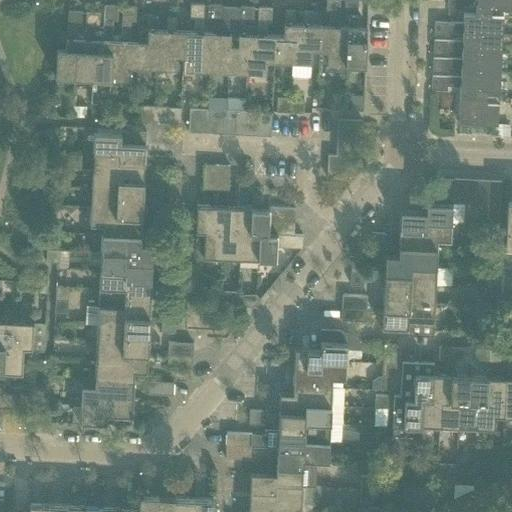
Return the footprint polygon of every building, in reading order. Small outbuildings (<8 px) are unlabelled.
[(321,25),(319,50),(328,51),(327,64),(346,65),(347,39),(339,38),(338,38),(338,26),(339,0),(325,0),(325,13),(326,13),(331,13),(330,24),(330,26),(321,25)] [(338,26),(338,38),(339,38),(347,39),(346,65),(365,66),(367,28),(356,27),(357,0),(344,0),(343,13),(344,13),(349,13),(348,25),(348,27),(338,26)] [(511,0),(447,0),(447,8),(462,9),(462,5),(475,5),(475,15),(502,16),(502,8),(511,8),(511,0)] [(183,57),(182,70),(210,72),(211,44),(202,44),(202,32),(204,5),(204,4),(190,4),(189,19),(194,19),(193,30),(193,32),(184,31),(183,57)] [(202,32),(202,44),(211,44),(210,72),(229,72),(230,46),(231,47),(238,47),(239,32),(240,8),(221,7),(221,5),(208,4),(208,6),(207,20),(212,20),(211,33),(202,32)] [(95,52),(93,78),(112,79),(113,53),(120,53),(120,36),(111,36),(112,20),(117,20),(117,5),(104,5),(103,27),(102,52),(95,52)] [(113,53),(112,79),(128,80),(129,67),(131,67),(138,68),(139,42),(131,42),(129,42),(130,21),(135,21),(135,16),(136,6),(122,6),(120,36),(120,53),(113,53)] [(230,46),(229,72),(247,73),(248,46),(256,47),(256,33),(249,33),(248,33),(248,22),(252,22),(253,8),(253,7),(240,6),(240,8),(239,32),(238,47),(231,47),(230,46)] [(248,46),(247,73),(265,74),(265,61),(268,61),(274,61),(275,34),(267,34),(266,34),(266,23),(270,23),(271,10),(271,8),(258,7),(258,8),(256,33),(256,47),(248,46)] [(275,34),(274,61),(292,62),(294,36),(301,36),(302,24),(293,24),(294,11),(285,10),(284,22),(283,34),(275,34)] [(57,49),(56,76),(75,77),(76,51),(83,51),(84,35),(76,34),(76,26),(81,27),(81,11),(69,11),(68,11),(68,14),(67,38),(66,49),(57,49)] [(294,36),(292,62),(311,63),(312,50),(319,50),(321,25),(311,25),(312,23),(312,12),(303,11),(302,23),(302,24),(301,36),(294,36)] [(76,51),(75,77),(93,78),(95,52),(102,52),(103,27),(98,27),(99,12),(86,12),(84,35),(83,51),(76,51)] [(434,22),(434,35),(449,36),(449,32),(462,33),(461,41),(474,42),(474,33),(501,35),(502,16),(475,15),(463,14),(462,24),(446,23),(434,22)] [(139,42),(138,68),(156,69),(158,41),(165,42),(166,30),(157,30),(157,29),(158,17),(149,17),(147,42),(139,42)] [(158,41),(156,69),(175,69),(175,57),(183,57),(184,31),(175,31),(175,29),(176,18),(167,17),(166,29),(166,30),(165,42),(158,41)] [(433,40),(433,54),(448,54),(448,50),(461,50),(460,60),(473,60),(473,51),(500,52),(501,35),(474,33),(474,42),(461,41),(433,40)] [(432,58),(432,72),(447,72),(447,68),(460,69),(460,77),(472,78),(472,70),(499,71),(500,52),(473,51),(473,60),(460,60),(432,58)] [(431,76),(431,90),(446,90),(446,86),(459,87),(459,95),(486,97),(486,89),(498,90),(499,71),(472,70),(472,78),(460,77),(431,76)] [(353,109),(362,110),(363,95),(354,94),(353,109)] [(459,95),(457,124),(496,126),(497,106),(486,105),(486,97),(459,95)] [(277,111),(290,112),(291,97),(277,97),(277,111)] [(291,97),(290,112),(303,113),(304,98),(291,97)] [(141,120),(154,120),(155,105),(142,105),(141,120)] [(155,105),(154,120),(181,122),(182,107),(155,105)] [(73,106),(72,117),(84,117),(85,107),(73,106)] [(188,132),(200,132),(201,108),(190,107),(188,132)] [(200,132),(212,133),(213,108),(201,108),(200,132)] [(212,133),(224,133),(225,109),(213,108),(212,133)] [(224,133),(236,134),(237,110),(225,109),(224,133)] [(236,134),(247,135),(249,110),(237,110),(236,134)] [(247,135),(259,135),(260,111),(249,110),(247,135)] [(260,111),(259,135),(271,136),(272,111),(260,111)] [(338,119),(337,131),(362,132),(362,120),(338,119)] [(94,132),(93,151),(120,153),(120,162),(144,163),(146,131),(121,129),(121,134),(94,132)] [(337,131),(337,143),(361,144),(362,132),(337,131)] [(337,143),(336,154),(352,156),(361,156),(361,144),(337,143)] [(93,151),(92,170),(119,171),(119,180),(144,181),(144,163),(120,162),(120,153),(93,151)] [(328,154),(327,166),(352,168),(352,156),(336,154),(328,154)] [(203,188),(216,189),(217,164),(204,163),(203,188)] [(217,164),(216,189),(229,190),(231,165),(217,164)] [(352,168),(327,166),(327,178),(351,179),(352,168)] [(169,169),(168,182),(181,183),(182,170),(169,169)] [(92,170),(91,188),(118,190),(118,198),(143,200),(144,181),(119,180),(119,171),(92,170)] [(430,178),(430,190),(452,191),(453,179),(430,178)] [(453,179),(452,191),(452,202),(464,202),(465,179),(454,178),(454,179),(453,179)] [(253,180),(239,179),(238,192),(252,193),(253,180)] [(465,179),(464,202),(476,203),(477,179),(465,179)] [(477,179),(476,203),(488,204),(490,180),(477,179)] [(490,180),(488,204),(501,204),(502,181),(490,180)] [(181,183),(168,182),(167,196),(180,196),(181,183)] [(91,188),(90,207),(117,208),(117,217),(142,217),(143,200),(118,198),(118,190),(91,188)] [(430,190),(429,202),(452,203),(452,202),(452,191),(430,190)] [(53,196),(52,204),(60,205),(61,197),(53,196)] [(499,236),(498,250),(511,250),(511,200),(507,200),(505,237),(499,236)] [(400,210),(399,228),(424,229),(425,220),(451,222),(452,203),(429,202),(426,202),(425,211),(400,210)] [(202,256),(221,257),(222,232),(213,232),(215,205),(196,204),(195,231),(204,231),(202,256)] [(488,204),(487,217),(500,218),(501,204),(488,204)] [(158,205),(157,218),(170,219),(171,206),(158,205)] [(221,257),(239,258),(240,233),(231,233),(233,206),(215,205),(213,232),(222,232),(221,257)] [(239,258),(257,259),(258,234),(249,234),(251,207),(233,206),(231,233),(240,233),(239,258)] [(269,206),(269,208),(269,219),(295,221),(295,208),(269,206)] [(102,226),(102,232),(141,234),(142,217),(117,217),(117,208),(90,207),(89,225),(102,226)] [(258,234),(257,259),(276,260),(277,246),(277,233),(268,232),(269,219),(269,208),(251,207),(249,234),(258,234)] [(170,219),(157,218),(157,231),(170,232),(170,219)] [(269,219),(268,232),(277,233),(294,234),(295,221),(269,219)] [(399,228),(398,246),(437,248),(437,240),(450,241),(451,222),(425,220),(424,229),(399,228)] [(102,232),(101,251),(126,252),(126,261),(152,262),(153,244),(140,243),(141,234),(102,232)] [(372,232),(371,240),(371,245),(384,246),(385,232),(372,232)] [(277,233),(277,246),(300,248),(302,248),(303,234),(294,234),(277,233)] [(48,236),(47,249),(60,249),(61,236),(48,236)] [(385,254),(384,273),(410,274),(410,265),(436,266),(437,248),(398,246),(398,255),(385,254)] [(60,249),(47,249),(46,262),(59,262),(60,249)] [(101,251),(100,269),(125,270),(125,279),(152,280),(152,262),(126,261),(126,252),(101,251)] [(351,258),(351,271),(364,272),(365,259),(351,258)] [(384,273),(383,291),(409,292),(409,283),(435,284),(436,266),(410,265),(410,274),(384,273)] [(124,290),(124,298),(151,300),(152,280),(125,279),(125,270),(100,269),(99,288),(124,290)] [(364,272),(351,271),(350,284),(363,285),(364,272)] [(37,283),(37,290),(39,293),(47,293),(47,284),(37,283)] [(383,291),(382,309),(408,310),(408,301),(435,302),(435,284),(409,283),(409,292),(383,291)] [(56,286),(56,299),(69,300),(69,287),(56,286)] [(124,298),(124,290),(99,288),(97,324),(122,325),(123,316),(150,318),(151,300),(124,298)] [(220,290),(219,304),(237,306),(238,295),(238,291),(220,290)] [(237,306),(245,306),(252,307),(259,299),(260,298),(256,294),(238,295),(237,306)] [(342,294),(341,307),(366,308),(367,295),(342,294)] [(69,300),(56,299),(55,312),(68,313),(69,300)] [(408,310),(382,309),(381,327),(408,329),(408,335),(433,336),(435,302),(408,301),(408,310)] [(366,308),(341,307),(341,320),(366,321),(366,308)] [(97,324),(96,342),(122,343),(122,334),(149,336),(150,318),(123,316),(122,325),(97,324)] [(161,331),(174,332),(175,319),(162,318),(161,331)] [(15,321),(0,319),(0,372),(4,372),(5,347),(13,347),(15,321)] [(33,322),(15,321),(13,347),(5,347),(4,372),(23,373),(23,361),(37,361),(37,349),(45,349),(46,322),(33,322)] [(296,348),(295,366),(318,367),(318,358),(346,360),(347,349),(360,350),(360,341),(360,339),(347,334),(340,331),(340,330),(320,329),(319,340),(319,349),(296,348)] [(96,342),(95,360),(121,361),(121,352),(148,354),(149,336),(122,334),(122,343),(96,342)] [(168,341),(167,355),(193,356),(193,342),(168,341)] [(439,359),(452,360),(452,346),(439,346),(439,359)] [(452,346),(452,360),(465,360),(465,347),(452,346)] [(475,361),(488,361),(488,348),(475,348),(475,361)] [(488,348),(488,361),(501,362),(501,349),(488,348)] [(404,353),(403,358),(407,361),(411,361),(415,358),(415,353),(412,350),(407,349),(404,353)] [(383,350),(382,362),(395,363),(396,350),(383,350)] [(95,360),(95,378),(134,380),(134,372),(147,372),(148,354),(121,352),(121,361),(95,360)] [(193,356),(167,355),(167,367),(192,368),(193,356)] [(295,366),(294,384),(330,386),(331,378),(345,379),(346,360),(318,358),(318,367),(295,366)] [(393,429),(393,436),(421,438),(421,430),(421,425),(423,398),(431,398),(433,374),(433,363),(402,361),(401,395),(395,395),(393,429)] [(395,363),(382,362),(382,375),(395,376),(395,363)] [(421,425),(440,426),(441,399),(450,399),(451,375),(433,374),(431,398),(423,398),(421,425)] [(440,426),(458,426),(459,399),(468,400),(469,375),(451,375),(450,399),(441,399),(440,426)] [(458,426),(476,427),(477,400),(486,401),(487,376),(469,375),(468,400),(459,399),(458,426)] [(477,400),(476,427),(494,428),(495,416),(503,416),(505,377),(487,376),(486,401),(477,400)] [(82,377),(81,404),(107,406),(108,395),(133,396),(134,380),(95,378),(82,377)] [(511,377),(505,377),(503,416),(511,416),(511,377)] [(148,394),(168,395),(173,395),(174,381),(149,380),(148,394)] [(281,392),(279,411),(305,412),(305,404),(329,405),(330,386),(294,384),(293,393),(281,392)] [(374,407),(385,408),(387,408),(388,395),(375,394),(374,407)] [(107,406),(80,404),(80,423),(106,424),(106,423),(107,415),(122,416),(132,416),(133,396),(108,395),(107,406)] [(36,421),(49,421),(51,396),(37,396),(36,421)] [(279,411),(278,429),(304,430),(304,422),(329,423),(329,405),(305,404),(305,412),(279,411)] [(249,409),(248,422),(261,423),(262,410),(249,409)] [(107,415),(106,423),(122,424),(122,416),(107,415)] [(252,433),(251,445),(277,447),(303,448),(303,440),(328,441),(329,423),(304,422),(304,430),(278,429),(264,428),(264,434),(252,433)] [(226,431),(226,444),(251,446),(251,445),(252,433),(226,431)] [(277,447),(276,464),(303,466),(304,458),(316,458),(328,459),(328,441),(303,440),(303,448),(277,447)] [(251,446),(226,444),(225,457),(250,458),(251,446)] [(314,486),(316,458),(304,458),(303,466),(276,464),(275,474),(250,472),(249,491),(274,492),(275,484),(314,486)] [(361,475),(361,488),(374,489),(374,476),(361,475)] [(249,491),(248,509),(273,510),(273,501),(301,503),(319,505),(320,487),(314,486),(275,484),(274,492),(249,491)] [(404,487),(403,511),(415,511),(416,511),(417,488),(404,487)] [(374,489),(361,488),(360,501),(373,502),(374,489)] [(139,509),(138,511),(156,511),(158,495),(138,494),(138,508),(139,509)] [(175,511),(176,496),(158,495),(156,511),(175,511)] [(193,511),(194,497),(176,496),(175,511),(193,511)] [(212,511),(213,498),(194,497),(193,511),(212,511)] [(248,509),(247,511),(300,511),(301,503),(273,501),(273,510),(248,509)] [(29,511),(47,511),(48,504),(30,503),(29,511)]
